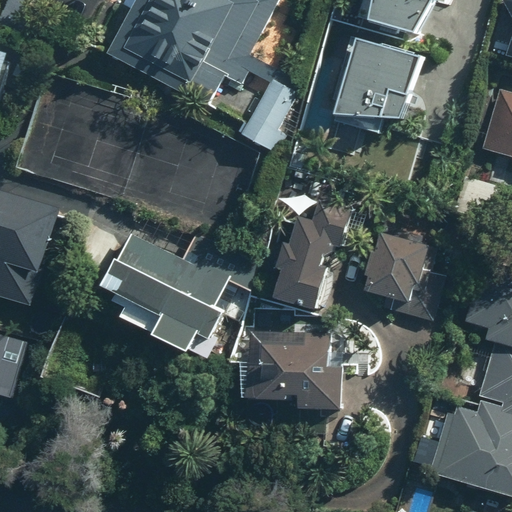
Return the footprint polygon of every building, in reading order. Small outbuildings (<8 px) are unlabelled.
[(51,6),(40,0),(8,0),(0,16),(0,25),(32,42),(51,6)] [(142,0),(112,57),(217,114),(278,0),(142,0)] [(370,0),(363,28),(413,40),(433,0),(370,0)] [(418,64),(357,48),(334,122),(402,123),(418,64)] [(511,93),(502,91),(484,149),(511,157),(511,163),(511,166),(511,93)] [(0,194),(0,301),(30,311),(60,213),(0,194)] [(320,205),(314,225),(297,219),(288,249),(283,247),(275,273),(280,274),(272,302),(313,314),(332,252),(340,255),(352,215),(320,205)] [(365,297),(396,306),(394,312),(434,323),(448,276),(423,269),(428,250),(382,237),(365,297)] [(206,239),(193,267),(130,239),(106,292),(162,317),(151,342),(185,357),(194,339),(208,346),(221,317),(215,314),(229,283),(248,292),(260,264),(206,239)] [(485,341),(495,344),(479,398),(483,399),(478,415),(458,409),(450,435),(437,477),(511,500),(511,291),(479,282),(466,323),(489,330),(485,341)] [(0,323),(0,383),(19,388),(34,333),(0,323)] [(297,413),(340,414),(340,372),(328,372),(328,335),(307,334),(307,347),(261,347),(260,371),(246,371),(245,405),(297,406),(297,413)]
